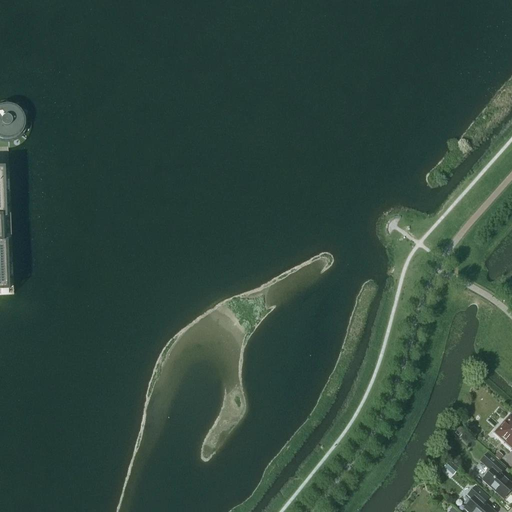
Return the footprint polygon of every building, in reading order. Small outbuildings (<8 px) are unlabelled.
[(8,107),(4,107),(0,108),(0,140),(0,141),(4,142),(8,142),(11,142),(15,140),(18,138),(21,136),(23,132),(24,129),(24,125),(24,121),(23,118),(21,114),(18,112),(15,109),(12,108),(8,107)] [(0,295),(13,295),(9,174),(0,174),(0,295)] [(511,418),(510,416),(494,434),(511,450),(511,449),(511,418)] [(487,455),(480,463),(490,472),(482,482),(503,500),(511,489),(511,486),(500,475),(504,470),(487,455)] [(472,500),(464,509),(467,511),(491,511),(484,505),(488,500),(475,488),(468,496),(472,500)]
